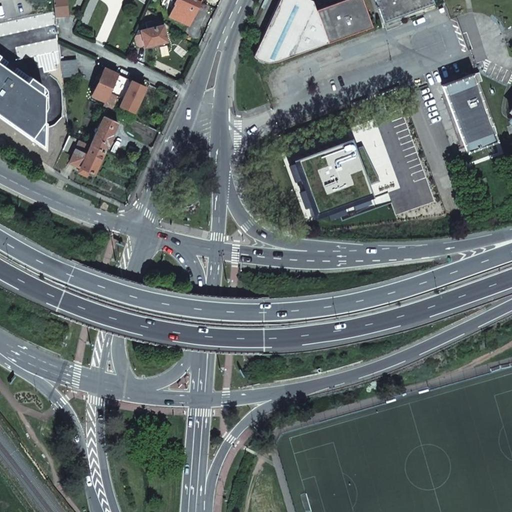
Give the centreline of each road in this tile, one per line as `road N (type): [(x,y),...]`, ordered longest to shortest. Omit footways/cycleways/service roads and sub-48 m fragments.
road 1 (motorway): [(511,251),(370,298),(263,312),(141,298),(0,240)]
road 2 (motorway): [(0,269),(139,324),(263,337),(410,313),(511,277)]
road 3 (motorway): [(291,391),(419,348),(511,305)]
road 4 (motorway): [(511,236),(309,260)]
road 5 (motorway): [(203,511),(230,439),(291,391)]
road 6 (secondary): [(142,232),(0,175)]
road 7 (secondary): [(0,349),(60,402),(96,464)]
road 8 (residential): [(62,34),(196,97)]
